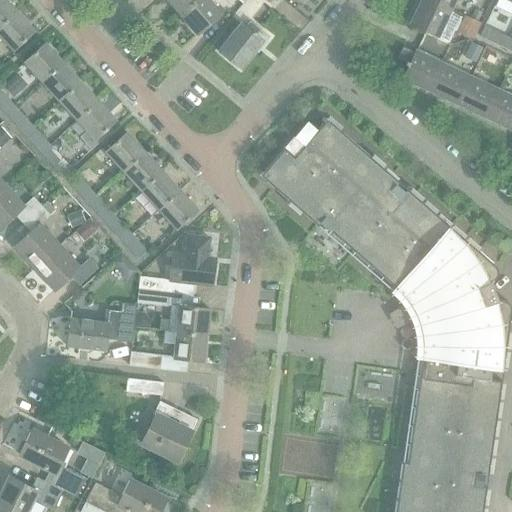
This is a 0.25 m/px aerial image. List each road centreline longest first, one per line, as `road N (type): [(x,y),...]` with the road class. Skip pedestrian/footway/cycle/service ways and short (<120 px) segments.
road 1 (residential): [(214,511),(251,234),(237,198),(206,164)]
road 2 (residential): [(511,208),(310,47)]
road 3 (residential): [(206,164),(56,0)]
road 4 (residential): [(206,164),(310,47)]
road 5 (residential): [(0,398),(27,328),(0,287)]
